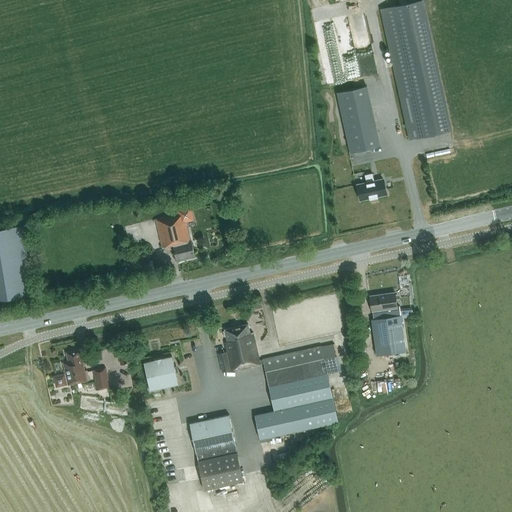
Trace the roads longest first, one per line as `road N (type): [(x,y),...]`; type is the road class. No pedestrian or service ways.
road 1 (secondary): [(0,330),(511,212)]
road 2 (track): [(369,2),(396,125)]
